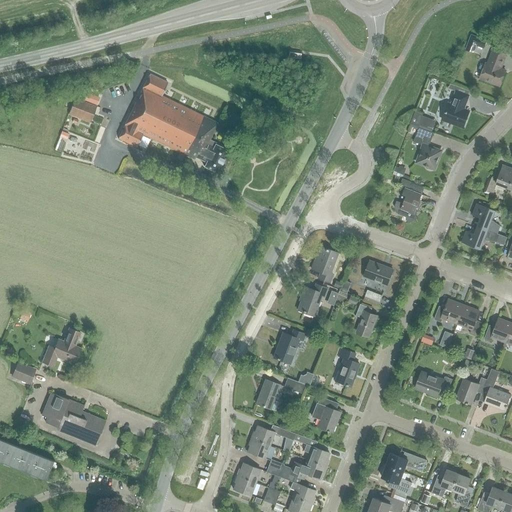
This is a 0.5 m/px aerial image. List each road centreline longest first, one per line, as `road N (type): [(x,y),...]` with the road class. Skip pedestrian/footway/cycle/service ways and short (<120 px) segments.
road 1 (tertiary): [(159,498),(189,412),(336,135)]
road 2 (residential): [(200,511),(222,455),(233,361),(317,210)]
road 3 (secondary): [(0,66),(263,0)]
road 4 (residential): [(511,114),(466,163),(427,258)]
road 5 (residential): [(369,411),(427,258)]
road 6 (residential): [(511,465),(369,411)]
road 7 (tertiary): [(336,135),(375,41),(373,10)]
road 8 (unclassified): [(427,258),(317,210)]
